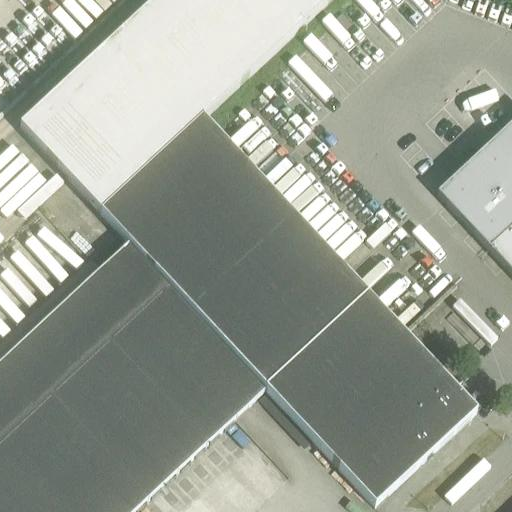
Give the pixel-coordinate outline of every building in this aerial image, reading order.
[(265,394),(374,510),(389,497),(476,415),(216,137),(203,122),(333,0),(158,0),(38,113),(19,130),(128,246),(127,247),(265,394)] [(0,115),(25,93),(16,83),(26,74),(9,55),(0,63),(0,115)] [(489,252),(511,230),(511,125),(437,196),(489,252)] [(511,230),(489,252),(511,276),(511,230)] [(0,344),(65,284),(43,261),(49,255),(33,239),(0,269),(0,344)] [(137,511),(265,394),(127,247),(98,274),(90,266),(0,349),(0,511),(137,511)]
